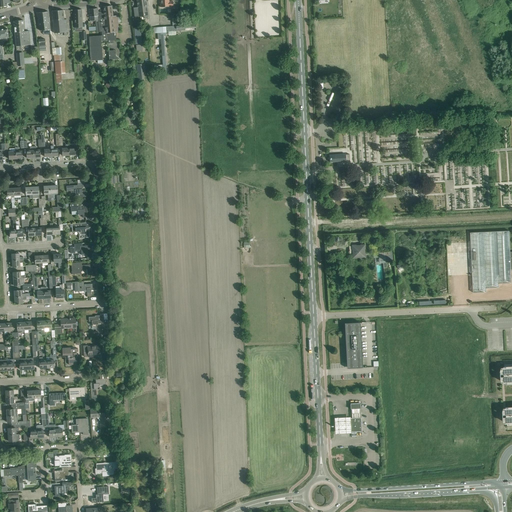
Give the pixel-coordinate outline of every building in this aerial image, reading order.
[(139,8),(147,7),(145,0),(136,0),(138,7),(133,8),(134,13),(134,17),(140,16),(139,8)] [(103,12),(102,12),(102,17),(97,18),(96,20),(97,32),(102,32),(102,35),(101,35),(101,36),(101,41),(103,41),(104,42),(117,40),(116,32),(118,32),(117,27),(118,27),(117,16),(113,16),(112,6),(103,7),(103,12)] [(148,15),(147,7),(139,8),(140,16),(144,16),(144,18),(148,18),(148,15)] [(102,17),(102,12),(98,12),(98,8),(89,9),(90,21),(96,20),(97,18),(102,17)] [(81,9),(74,10),(74,28),(82,27),(81,9)] [(63,20),(63,10),(52,11),(52,15),(53,33),(67,32),(67,24),(66,19),(63,20)] [(48,11),(37,13),(37,17),(40,30),(50,29),(49,16),(48,11)] [(30,45),(29,33),(28,28),(26,28),(26,31),(24,32),(23,20),(14,21),(16,46),(30,45)] [(176,26),(153,28),(154,33),(157,33),(158,38),(158,39),(161,39),(162,56),(163,65),(163,71),(163,73),(166,73),(165,56),(164,36),(163,33),(165,32),(168,32),(169,32),(175,31),(176,31),(185,31),(185,29),(196,28),(196,25),(193,25),(190,25),(176,26)] [(9,38),(8,33),(7,28),(0,29),(0,54),(3,54),(1,39),(9,38)] [(101,41),(101,36),(89,37),(92,62),(104,61),(102,47),(102,42),(104,42),(103,41),(101,41)] [(108,54),(107,54),(108,58),(109,58),(110,64),(110,63),(117,62),(118,60),(117,59),(116,53),(109,54),(108,52),(108,54)] [(346,154),(334,155),(329,155),(330,162),(338,162),(338,167),(343,167),(350,166),(349,154),(346,154)] [(80,197),(81,197),(86,197),(85,190),(82,191),(82,189),(83,189),(83,187),(85,187),(85,183),(77,184),(77,185),(66,186),(67,191),(67,192),(71,191),(71,193),(75,193),(75,194),(80,194),(80,197)] [(14,200),(14,188),(7,188),(7,196),(11,196),(11,203),(12,203),(12,209),(8,209),(8,213),(15,212),(14,200)] [(20,197),(20,195),(21,195),(20,188),(14,188),(14,200),(20,199),(21,205),(24,205),(23,197),(20,197)] [(78,203),(70,203),(71,207),(71,211),(72,211),(72,216),(78,215),(83,215),(83,218),(88,217),(86,202),(81,202),(78,203)] [(61,209),(52,210),(52,212),(58,212),(59,224),(62,224),(61,209)] [(71,224),(70,224),(70,227),(72,227),(72,232),(78,232),(79,238),(80,239),(84,239),(84,238),(89,237),(89,231),(89,223),(84,223),(77,223),(71,224)] [(511,251),(510,252),(509,231),(470,233),(473,293),(486,292),(486,288),(499,288),(499,284),(511,283),(511,269),(511,251)] [(74,247),(70,247),(71,254),(75,253),(75,251),(81,251),(81,255),(86,255),(86,259),(91,258),(91,249),(89,249),(89,245),(82,246),(82,243),(77,244),(74,244),(74,247)] [(353,258),(358,257),(365,257),(364,245),(352,246),(349,246),(349,254),(353,254),(353,258)] [(61,268),(61,259),(61,254),(53,255),(54,262),(58,262),(58,268),(61,268)] [(73,263),(71,263),(72,266),(72,274),(74,274),(81,273),(81,269),(86,269),(86,275),(87,275),(92,275),(92,268),(90,268),(90,264),(85,265),(81,265),(81,262),(73,263)] [(74,282),(75,287),(75,292),(87,291),(87,296),(91,296),(91,288),(93,288),(92,284),(84,284),(83,281),(78,282),(74,282)] [(108,334),(107,323),(107,320),(104,320),(103,314),(100,314),(100,317),(97,317),(89,317),(89,322),(91,321),(92,325),(95,325),(96,335),(108,334)] [(61,324),(54,325),(54,327),(55,330),(55,332),(62,332),(62,328),(76,327),(75,325),(78,325),(77,321),(75,321),(75,318),(70,319),(70,318),(69,318),(69,319),(61,319),(61,324)] [(347,369),(357,368),(363,368),(360,322),(344,323),(347,369)] [(99,346),(87,347),(87,346),(83,346),(84,352),(88,352),(88,357),(100,356),(100,353),(102,353),(103,351),(103,348),(101,347),(99,347),(99,346)] [(62,348),(62,350),(62,355),(68,355),(69,365),(77,364),(77,357),(78,357),(78,352),(78,348),(70,349),(70,348),(62,348)] [(511,407),(508,408),(505,408),(506,409),(504,409),(503,412),(503,415),(506,415),(506,416),(506,417),(503,417),(503,420),(506,419),(506,424),(511,423),(511,366),(503,367),(503,368),(502,369),(501,372),(500,372),(501,374),(504,374),(504,376),(501,377),(501,379),(502,379),(503,382),(504,382),(504,383),(507,383),(511,382),(511,407)] [(106,379),(100,379),(96,379),(96,383),(94,384),(94,383),(90,383),(92,404),(96,404),(96,402),(97,401),(96,390),(100,389),(100,386),(106,385),(106,379)] [(76,400),(76,397),(85,397),(84,387),(69,388),(70,401),(76,400)] [(41,390),(34,390),(34,398),(38,398),(38,401),(41,401),(41,408),(45,408),(45,406),(44,396),(41,397),(41,390)] [(63,401),(63,398),(63,393),(49,394),(50,405),(55,405),(54,401),(63,401)] [(100,409),(90,410),(90,416),(100,415),(100,418),(101,427),(109,426),(108,413),(100,413),(100,409)] [(336,418),(334,418),(335,434),(337,434),(340,434),(344,434),(348,434),(350,434),(350,417),(347,417),(343,418),(340,418),(336,418)] [(74,428),(71,429),(72,433),(80,432),(83,431),(83,435),(88,434),(88,429),(88,426),(87,426),(87,418),(76,419),(76,422),(73,422),(74,428)] [(351,418),(350,418),(351,432),(362,431),(361,418),(359,418),(351,418)] [(62,436),(62,428),(67,428),(66,423),(66,421),(63,422),(63,425),(55,426),(55,429),(56,437),(62,436)] [(12,428),(8,428),(8,435),(16,434),(16,431),(16,430),(19,430),(19,428),(19,425),(13,425),(12,426),(12,428)] [(65,455),(65,456),(63,457),(63,456),(59,456),(58,456),(55,456),(55,466),(61,465),(61,467),(71,466),(71,455),(65,455)] [(27,463),(27,473),(29,473),(29,477),(31,477),(31,481),(36,480),(36,477),(35,477),(35,473),(35,472),(35,470),(34,470),(34,467),(36,467),(36,462),(27,463)] [(97,469),(95,469),(96,474),(102,474),(102,476),(109,476),(109,474),(114,474),(113,469),(119,468),(119,462),(96,463),(97,469)] [(18,467),(10,468),(11,476),(18,475),(19,483),(23,483),(22,474),(25,473),(25,465),(21,465),(21,469),(18,469),(18,467)] [(69,478),(68,467),(62,467),(62,470),(57,471),(57,470),(56,470),(56,471),(54,471),(55,479),(69,478)] [(73,486),(73,482),(62,483),(62,486),(54,486),(55,494),(61,493),(61,494),(67,493),(67,490),(70,490),(69,486),(71,486),(73,486)] [(108,487),(102,487),(97,487),(98,495),(99,495),(99,498),(91,498),(92,503),(97,502),(103,502),(103,495),(109,494),(108,487)] [(19,511),(19,500),(13,500),(13,503),(9,504),(9,511),(12,510),(12,511),(19,511)] [(72,511),(72,507),(66,508),(66,503),(61,503),(58,504),(58,511),(72,511)]
